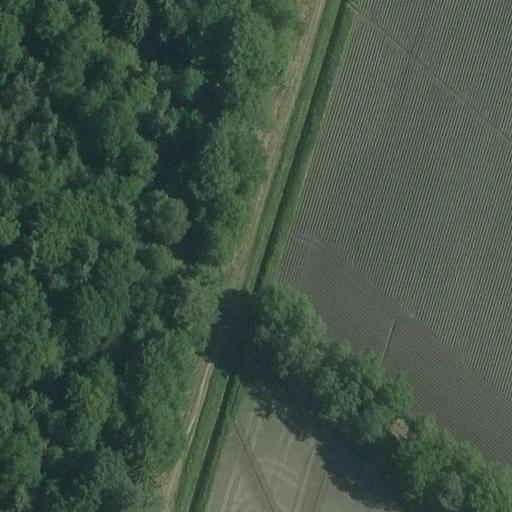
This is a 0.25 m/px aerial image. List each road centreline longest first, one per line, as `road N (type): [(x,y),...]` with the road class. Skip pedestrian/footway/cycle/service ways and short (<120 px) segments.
road 1 (track): [(451,511),(222,316),(162,511)]
road 2 (track): [(319,0),(222,316)]
